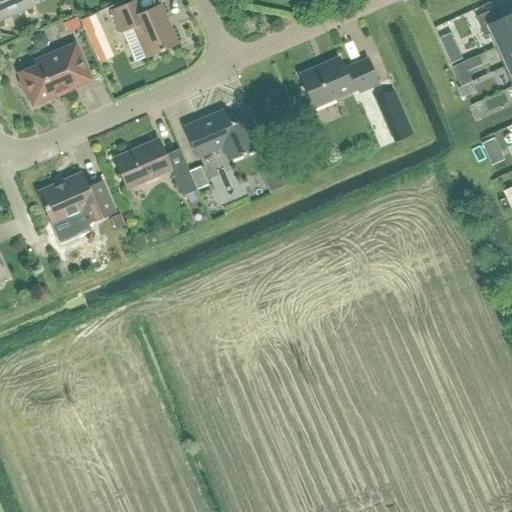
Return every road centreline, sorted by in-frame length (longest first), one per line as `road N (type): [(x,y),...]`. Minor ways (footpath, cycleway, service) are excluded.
road 1 (residential): [(0,158),(225,62)]
road 2 (residential): [(225,62),(376,0)]
